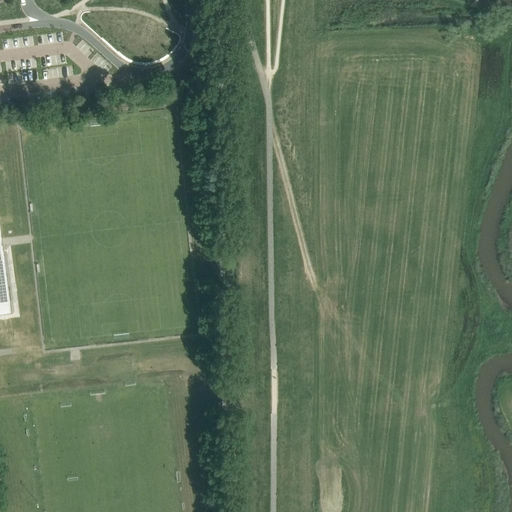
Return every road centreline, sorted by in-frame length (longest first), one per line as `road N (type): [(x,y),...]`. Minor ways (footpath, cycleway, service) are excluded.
road 1 (track): [(225,511),(219,0)]
road 2 (tertiary): [(44,19),(76,28),(138,71),(172,60),(184,46),(189,0)]
road 3 (track): [(269,99),(311,270)]
